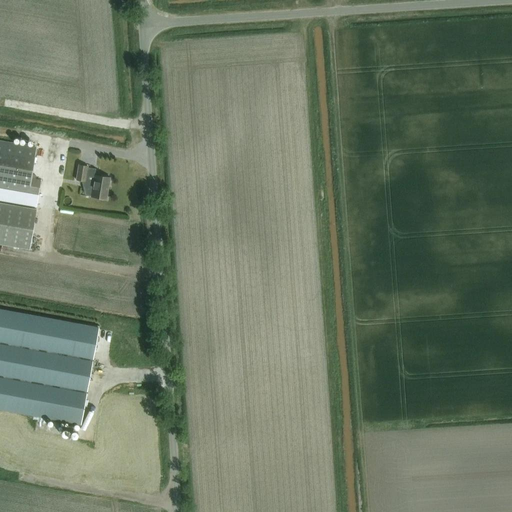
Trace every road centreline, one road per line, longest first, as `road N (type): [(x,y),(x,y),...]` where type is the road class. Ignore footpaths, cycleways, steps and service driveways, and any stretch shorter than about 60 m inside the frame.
road 1 (unclassified): [(178,511),(141,24)]
road 2 (unclassified): [(141,24),(511,0)]
